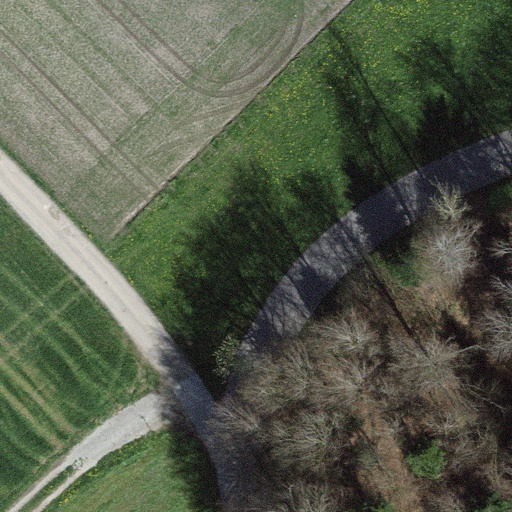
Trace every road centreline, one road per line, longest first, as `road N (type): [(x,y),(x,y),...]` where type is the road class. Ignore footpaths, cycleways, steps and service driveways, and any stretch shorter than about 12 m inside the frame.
road 1 (unclassified): [(511,153),(419,191),(356,232),(307,281),(245,392),(235,457),(243,511)]
road 2 (track): [(236,435),(199,407),(87,257),(0,171)]
road 3 (track): [(199,407),(143,421),(85,457),(25,511)]
